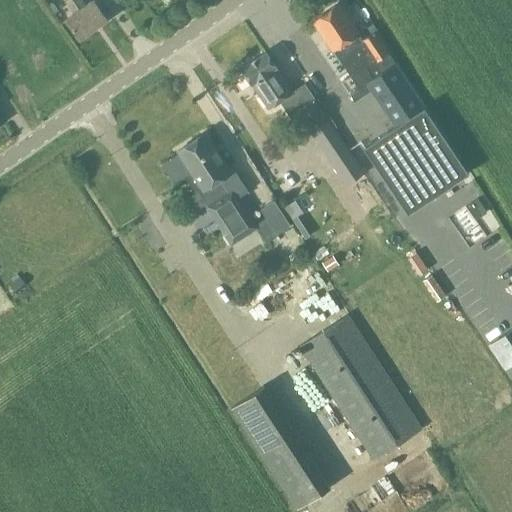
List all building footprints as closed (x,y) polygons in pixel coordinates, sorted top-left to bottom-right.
[(87,0),(54,0),(68,19),(65,21),(78,40),(106,20),(92,2),(90,4),(87,0)] [(333,51),(334,51),(360,89),(367,84),(396,126),(364,147),(409,213),(468,173),(374,32),(362,40),(358,34),(338,5),(313,21),(333,51)] [(265,53),(240,70),(267,110),(280,102),(295,123),(301,119),(346,186),(365,173),(314,98),(304,85),(292,93),(265,53)] [(179,154),(162,165),(174,184),(184,177),(195,194),(202,189),(203,191),(204,190),(212,202),(206,206),(230,244),(256,227),(237,198),(247,192),(233,170),(230,172),(229,172),(205,134),(177,152),(179,154)] [(477,198),(467,206),(476,219),(487,211),(477,198)] [(291,226),(274,200),(260,209),(276,235),(291,226)] [(347,316),(300,347),(374,459),(421,428),(347,316)] [(489,345),(505,369),(511,363),(511,333),(511,331),(489,345)] [(294,355),(282,361),(305,403),(316,397),(294,355)] [(330,488),(263,387),(231,408),(298,509),(330,488)]
